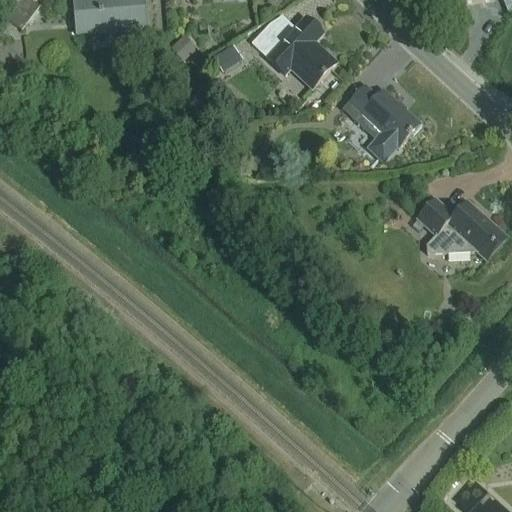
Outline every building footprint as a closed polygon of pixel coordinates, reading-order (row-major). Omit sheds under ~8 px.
[(19,0),(4,20),(9,23),(22,34),(40,10),(26,0),(19,0)] [(125,45),(150,43),(146,0),(73,0),(76,33),(124,29),(125,45)] [(269,28),(252,47),(258,52),(285,77),(290,71),(313,92),(338,64),(317,45),(325,35),(306,18),(296,30),(286,21),(284,19),(269,28)] [(184,39),(171,51),(183,65),(197,53),(184,39)] [(234,49),(213,62),(223,77),(243,64),(234,49)] [(377,144),(369,152),(379,162),(388,162),(397,152),(399,153),(421,130),(382,94),(377,100),(365,89),(343,112),(377,144)] [(183,98),(173,100),(174,108),(185,106),(183,98)] [(185,112),(173,113),(175,135),(186,134),(185,112)] [(250,158),(246,171),(257,175),(262,163),(250,158)] [(435,204),(417,223),(424,229),(436,240),(427,249),(428,259),(476,257),(487,266),(508,243),(468,206),(454,221),(435,204)]
